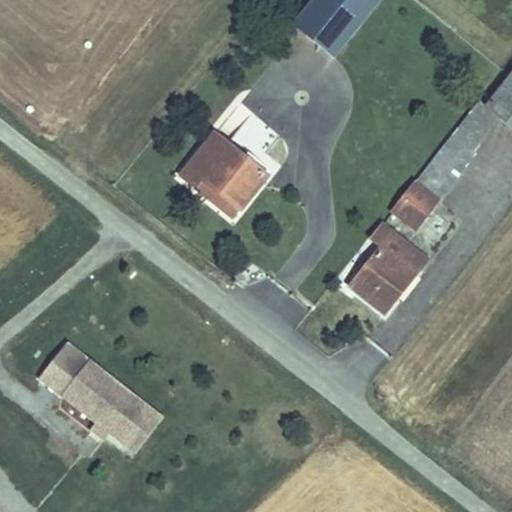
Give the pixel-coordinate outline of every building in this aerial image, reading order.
[(302,28),(324,0),(297,0),(286,14),(302,28)] [(360,0),(324,0),(302,28),(324,45),(360,0)] [(495,112),(511,125),(511,66),(482,103),(479,101),(394,205),(414,222),(471,152),(466,148),(495,112)] [(190,168),(217,135),(203,124),(169,167),(183,178),(190,168)] [(256,166),(217,135),(190,168),(230,200),(256,166)] [(412,270),(379,245),(348,285),(380,311),(412,270)] [(121,443),(147,409),(68,347),(53,366),(76,383),(64,398),(98,425),(110,434),(121,443)] [(64,398),(76,383),(53,366),(42,380),(64,398)] [(135,453),(161,420),(147,409),(121,443),(135,453)] [(110,434),(98,425),(93,432),(105,441),(110,434)]
